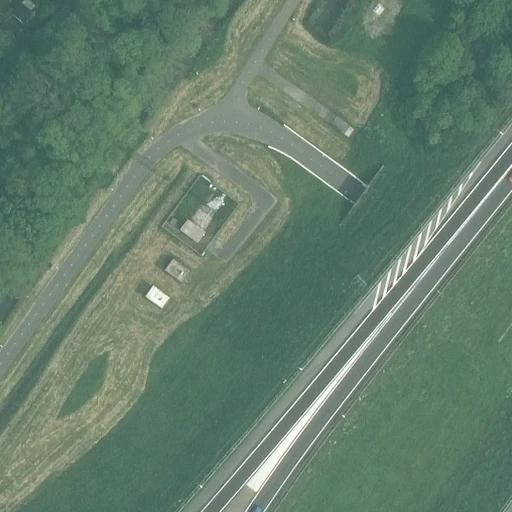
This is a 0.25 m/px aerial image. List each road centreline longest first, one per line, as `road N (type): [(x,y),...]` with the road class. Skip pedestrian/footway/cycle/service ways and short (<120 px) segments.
road 1 (motorway): [(451,240),(209,511)]
road 2 (motorway): [(451,240),(254,511)]
